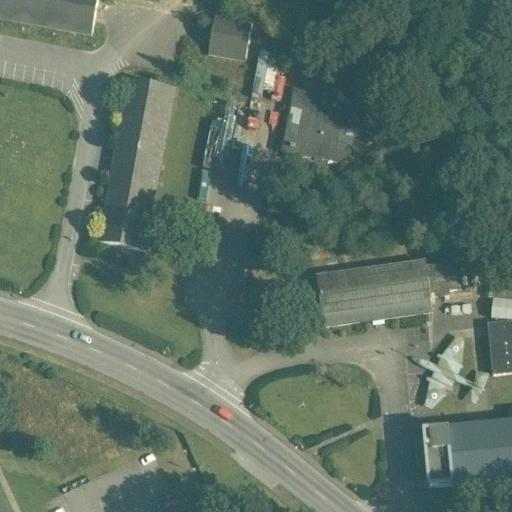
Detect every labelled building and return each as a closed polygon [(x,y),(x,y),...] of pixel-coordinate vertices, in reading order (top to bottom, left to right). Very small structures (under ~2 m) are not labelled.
[(98,0),(0,0),(0,20),(92,37),(98,0)] [(253,27),(232,23),(233,17),(226,15),(225,21),(216,19),(209,57),(246,64),(253,27)] [(174,90),(129,82),(99,245),(143,253),(174,90)] [(324,100),(295,95),(284,153),(338,163),(350,155),(352,141),(365,133),(356,121),(359,106),(345,103),(336,91),(324,100)] [(426,266),(317,281),(320,300),(322,317),(323,317),(325,329),(432,314),(430,302),(431,301),(430,296),(441,294),(441,298),(450,297),(449,293),(461,291),(458,267),(427,272),(426,266)] [(511,316),(493,318),(494,327),(489,327),(494,378),(511,375),(511,316)] [(511,425),(424,434),(425,439),(414,440),(418,485),(429,484),(430,490),(511,482),(511,425)]
